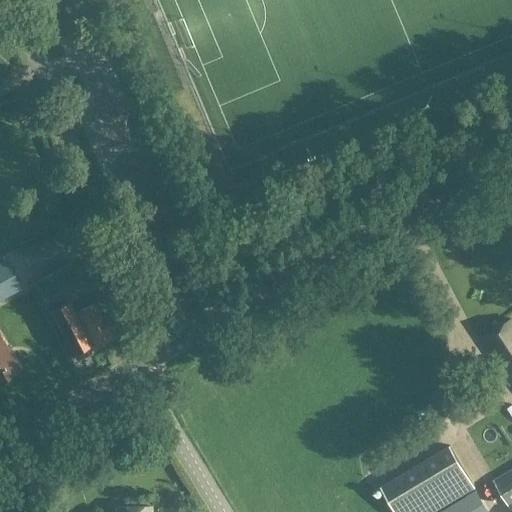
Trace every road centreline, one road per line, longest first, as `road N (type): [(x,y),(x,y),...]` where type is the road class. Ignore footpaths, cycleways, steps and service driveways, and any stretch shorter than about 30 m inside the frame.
road 1 (tertiary): [(164,349),(378,222),(511,161)]
road 2 (unclassified): [(164,349),(8,0)]
road 3 (unclassified): [(222,511),(135,367)]
road 4 (tertiary): [(0,447),(135,367)]
